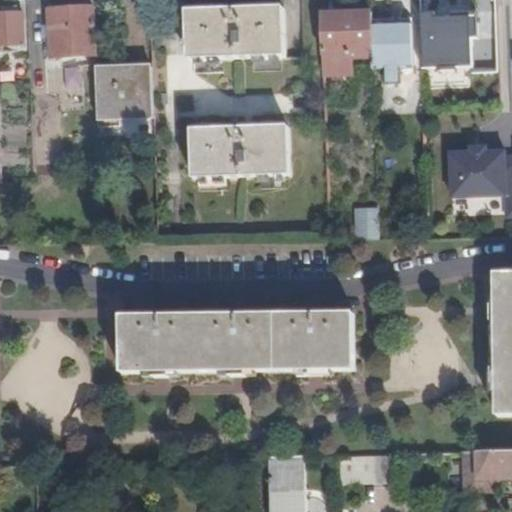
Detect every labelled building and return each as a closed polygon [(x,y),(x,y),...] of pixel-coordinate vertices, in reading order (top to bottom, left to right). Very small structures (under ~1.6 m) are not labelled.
[(442,39),(441,0),(422,0),(423,40),(442,39)] [(55,59),(99,55),(96,7),(50,11),(55,59)] [(286,59),(284,10),(190,14),(191,62),(286,59)] [(0,14),(0,46),(27,45),(25,15),(0,14)] [(374,27),(373,15),(324,17),(327,77),(356,76),(355,54),(376,53),(374,27)] [(414,25),(374,27),(376,53),(376,71),(389,70),(390,85),(403,85),(403,70),(416,69),(414,25)] [(157,118),(155,70),(100,71),(101,120),(157,118)] [(102,134),(137,135),(137,125),(103,123),(102,134)] [(292,177),(289,129),(194,132),(195,180),(292,177)] [(508,176),(507,146),(441,147),(442,177),(508,176)] [(440,184),(429,185),(429,202),(441,202),(440,184)] [(356,209),(358,242),(382,241),(381,208),(356,209)] [(511,277),(498,278),(499,420),(511,419),(511,277)] [(357,373),(356,317),(124,319),(125,376),(357,373)] [(511,455),(467,456),(468,495),(472,495),(472,494),(497,493),(497,494),(500,494),(500,481),(511,480),(511,455)] [(344,488),(379,487),(378,459),(343,460),(344,488)] [(399,486),(398,459),(378,459),(379,487),(399,486)] [(309,511),(309,461),(274,462),(275,511),(309,511)] [(254,474),(254,463),(216,464),(216,476),(254,474)]
